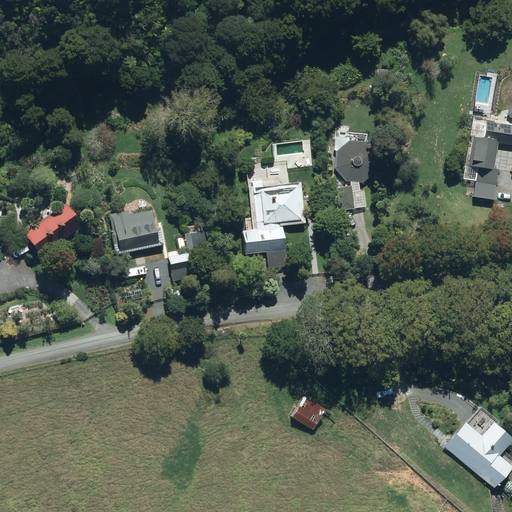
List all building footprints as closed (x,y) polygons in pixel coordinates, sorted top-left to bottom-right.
[(483,139),(474,138),(469,166),(478,168),(475,183),(511,188),(511,125),(486,121),(483,139)] [(337,151),(335,168),(346,181),(351,182),(351,185),(337,187),(340,211),(367,207),(364,191),(359,192),(359,183),(362,183),(375,173),(377,156),(367,143),(368,135),(350,132),(349,139),(336,137),(335,151),(337,151)] [(236,160),(228,160),(229,172),(237,172),(236,160)] [(248,189),(253,232),(241,233),(244,256),(285,251),(282,226),(305,224),(301,182),(262,187),(262,181),(252,182),(252,188),(248,189)] [(65,205),(24,235),(41,258),(81,227),(65,205)] [(129,211),(110,215),(114,233),(111,233),(116,255),(164,245),(161,228),(155,229),(152,212),(131,216),(129,211)] [(190,234),(194,251),(206,248),(203,232),(190,234)] [(193,252),(168,256),(172,282),(198,278),(193,252)] [(312,260),(305,261),(307,275),(314,274),(312,260)] [(140,290),(125,293),(126,301),(142,298),(140,290)] [(305,398),(293,419),(313,431),(325,410),(305,398)] [(511,467),(500,458),(511,442),(511,439),(493,424),(482,438),(465,424),(445,448),(495,489),(511,468),(511,467)]
